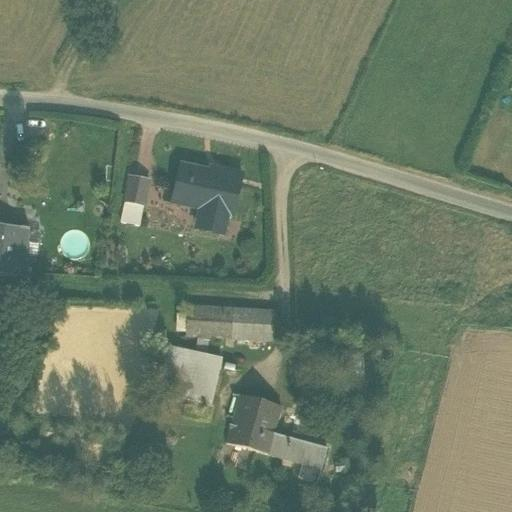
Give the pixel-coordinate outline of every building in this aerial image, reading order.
[(195,230),(224,236),(228,216),(232,217),(241,175),(221,171),(220,179),(208,176),(209,172),(180,166),(179,168),(171,204),(200,210),(195,230)] [(124,204),(142,208),(146,185),(147,185),(148,182),(129,178),(124,204)] [(120,223),(138,227),(142,208),(124,204),(120,223)] [(28,230),(0,227),(0,276),(23,278),(28,230)] [(186,338),(272,344),(274,313),(188,308),(186,338)] [(160,396),(177,400),(210,407),(221,360),(209,358),(209,352),(204,352),(203,356),(170,349),(160,396)] [(319,386),(320,403),(356,400),(354,383),(319,386)] [(226,444),(319,470),(325,450),(292,441),(290,446),(276,441),(276,440),(271,439),(280,409),(239,398),(226,444)]
